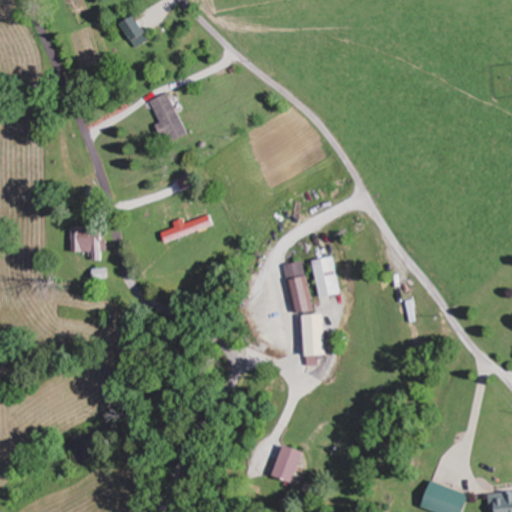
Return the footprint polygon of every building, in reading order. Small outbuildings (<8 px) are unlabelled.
[(139,48),(153,40),(139,15),(125,23),(139,48)] [(178,142),(193,136),(175,93),(157,101),(166,124),(164,125),(169,137),(175,135),(178,142)] [(164,208),(165,223),(177,222),(176,208),(164,208)] [(168,229),(170,240),(219,229),(217,218),(168,229)] [(78,226),(78,252),(100,252),(100,260),(109,260),(109,226),(78,226)] [(342,294),(334,257),(315,261),(323,298),(342,294)] [(297,315),(314,311),(304,261),(287,264),(297,315)] [(329,356),(328,315),(310,315),(311,357),(329,356)] [(309,452),(291,445),(278,476),(296,483),(309,452)] [(497,511),(511,511),(511,492),(496,494),(497,511)]
